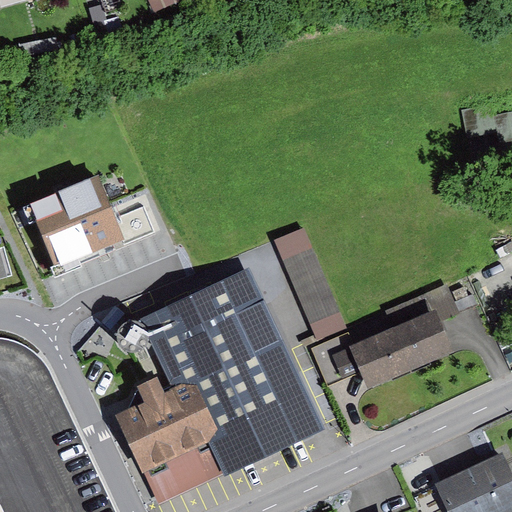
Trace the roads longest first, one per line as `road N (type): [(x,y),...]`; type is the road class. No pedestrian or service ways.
road 1 (tertiary): [(257,511),(511,395)]
road 2 (residential): [(133,511),(50,336),(0,317)]
